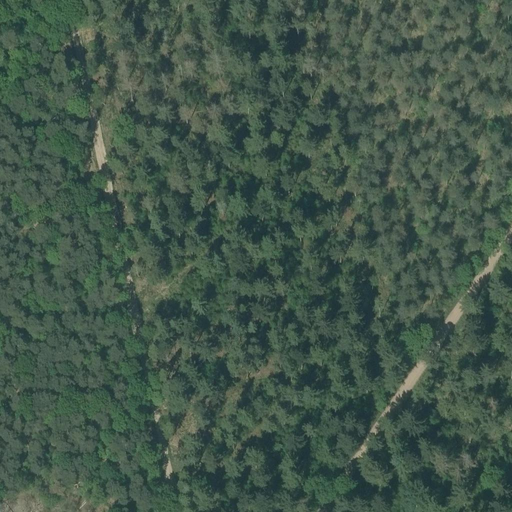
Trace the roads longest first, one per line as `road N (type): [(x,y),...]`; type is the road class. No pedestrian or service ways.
road 1 (track): [(511,224),(316,511)]
road 2 (track): [(67,0),(131,309)]
road 3 (track): [(131,309),(178,511)]
road 4 (track): [(0,327),(131,309)]
